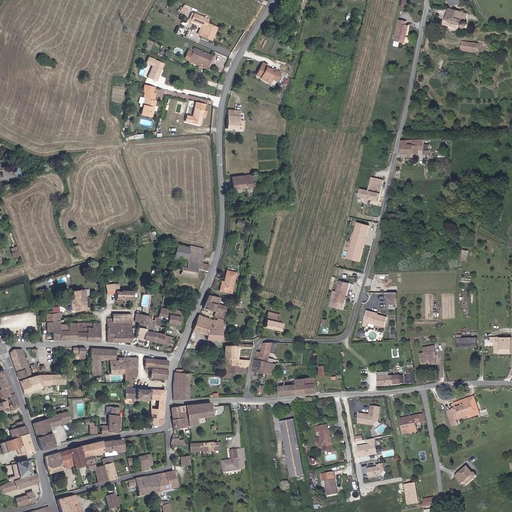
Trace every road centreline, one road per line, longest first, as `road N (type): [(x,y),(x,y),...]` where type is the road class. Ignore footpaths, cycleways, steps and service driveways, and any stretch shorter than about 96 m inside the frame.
road 1 (unclassified): [(247,399),(258,343),(339,339),(352,328),(427,0)]
road 2 (tertiary): [(175,357),(222,237),(220,122),(228,79),(274,0)]
road 3 (residential): [(0,347),(90,344),(175,357)]
road 4 (tertiary): [(39,455),(167,427),(167,402)]
road 5 (residential): [(446,511),(424,387)]
